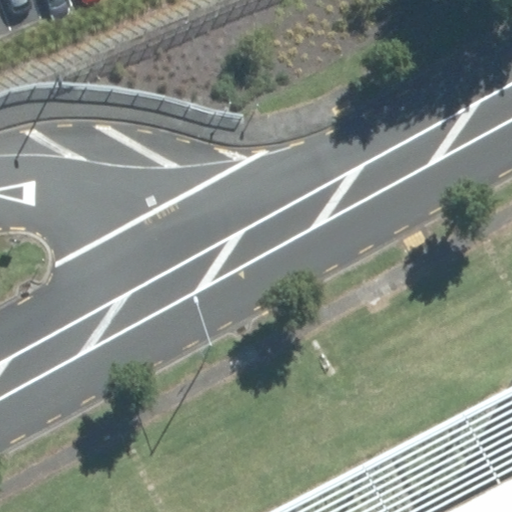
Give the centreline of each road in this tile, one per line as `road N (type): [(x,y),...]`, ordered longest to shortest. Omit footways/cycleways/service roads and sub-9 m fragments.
road 1 (unclassified): [(199,267),(511,99)]
road 2 (unclassified): [(0,186),(81,179),(122,191),(155,213),(199,267)]
road 3 (unclassified): [(0,375),(199,267)]
